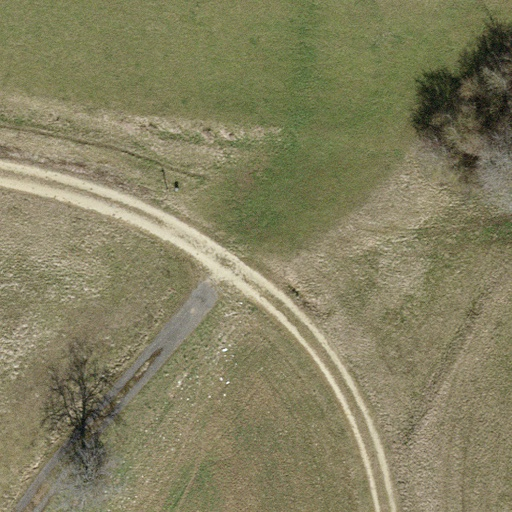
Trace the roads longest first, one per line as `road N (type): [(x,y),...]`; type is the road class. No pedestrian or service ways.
road 1 (track): [(228,267),(33,511)]
road 2 (track): [(384,511),(367,407),(228,267)]
road 3 (track): [(228,267),(137,206),(0,169)]
